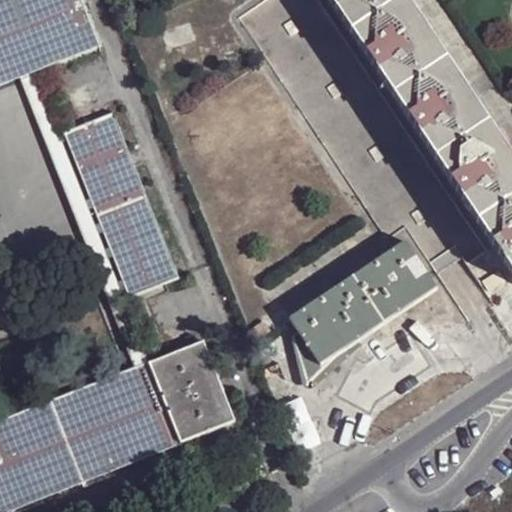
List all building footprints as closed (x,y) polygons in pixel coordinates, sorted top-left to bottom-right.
[(100,47),(82,0),(0,0),(0,34),(24,25),(41,70),(100,47)] [(489,254),(322,0),(260,0),(240,14),(388,240),(406,228),(437,276),(462,261),(467,269),(489,254)] [(331,0),(511,276),(511,161),(406,0),(331,0)] [(0,85),(41,70),(24,25),(0,34),(0,85)] [(135,368),(149,362),(38,79),(23,84),(135,368)] [(176,278),(112,114),(64,134),(128,297),(176,278)] [(437,292),(405,244),(289,319),(299,333),(320,367),(437,292)] [(503,288),(494,274),(478,285),(486,298),(503,288)] [(293,337),(305,377),(311,379),(316,377),(320,373),(320,367),(299,333),(293,337)] [(235,423),(203,341),(149,362),(181,444),(235,423)] [(0,511),(5,511),(181,444),(149,362),(135,368),(0,421),(0,511)] [(259,472),(263,479),(271,475),(270,472),(266,473),(265,469),(259,472)]
